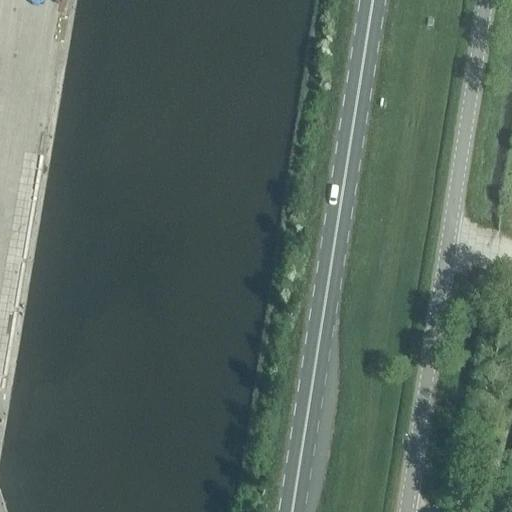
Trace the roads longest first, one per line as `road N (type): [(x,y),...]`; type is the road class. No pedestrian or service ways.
road 1 (primary): [(288,511),(370,0)]
road 2 (unclassified): [(408,511),(489,0)]
